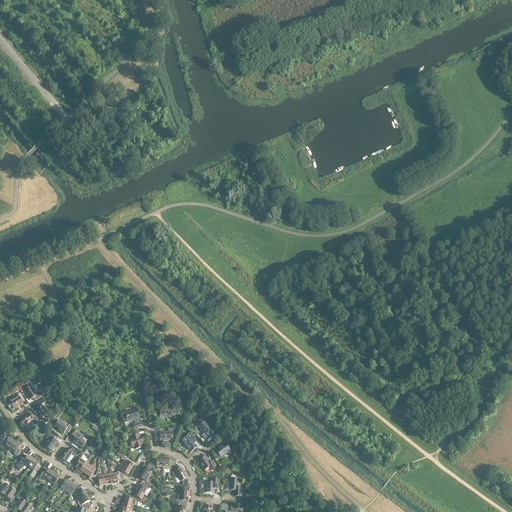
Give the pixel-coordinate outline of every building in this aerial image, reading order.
[(27,395),(30,400),(33,398),(35,401),(43,396),(40,392),(35,394),(31,387),(24,391),(26,395),(27,395)] [(23,403),(22,402),(25,401),(20,393),(17,395),(19,397),(10,402),(14,409),(23,403)] [(35,404),(38,408),(36,410),(42,419),(48,415),(48,414),(50,413),(51,411),(50,410),(48,409),(44,403),(46,401),(44,399),(35,404)] [(161,408),(160,415),(160,418),(160,419),(164,420),(165,419),(166,416),(171,417),(172,412),(178,413),(179,408),(171,407),(171,410),(161,408)] [(136,410),(125,413),(126,418),(127,417),(129,422),(134,420),(136,425),(133,426),(134,429),(142,427),(141,423),(139,424),(137,415),(138,414),(136,410)] [(21,420),(25,426),(31,422),(33,425),(38,421),(35,416),(32,418),(30,414),(21,420)] [(67,435),(72,427),(69,425),(68,427),(62,424),(63,423),(59,420),(54,427),(61,431),(60,433),(63,435),(64,434),(67,435)] [(201,435),(206,440),(210,436),(208,433),(212,430),(212,429),(211,430),(204,422),(205,421),(204,421),(198,427),(199,427),(201,430),(200,431),(201,430),(204,433),(201,435)] [(172,432),(174,432),(174,429),(168,429),(168,432),(167,432),(167,433),(165,433),(165,432),(160,432),(160,441),(172,441),(172,432)] [(75,437),(76,438),(73,442),(79,446),(79,445),(82,447),(87,441),(84,439),(85,437),(78,433),(78,432),(76,430),(72,436),(74,438),(75,437)] [(44,447),(51,451),(54,447),(53,447),(57,442),(54,440),(56,437),(50,433),(46,438),(49,440),(44,447)] [(190,434),(187,436),(185,439),(187,442),(185,445),(191,452),(190,453),(190,454),(194,450),(197,447),(192,442),(195,440),(190,434)] [(138,435),(132,437),(133,440),(130,441),(132,447),(135,446),(136,450),(142,448),(141,444),(144,443),(142,437),(139,438),(138,435)] [(5,439),(4,440),(0,446),(4,448),(5,449),(3,451),(7,454),(9,450),(14,443),(9,440),(9,441),(5,439)] [(221,457),(230,450),(224,442),(225,443),(221,446),(222,447),(220,448),(216,451),(217,452),(214,454),(218,460),(221,458),(221,457)] [(20,447),(14,443),(9,450),(14,454),(14,455),(17,457),(21,452),(18,449),(20,447)] [(77,452),(72,448),(70,451),(66,449),(60,457),(68,463),(69,463),(67,461),(71,455),(74,457),(77,452)] [(25,465),(28,467),(33,460),(28,457),(27,458),(24,456),(18,465),(17,465),(14,469),(18,473),(23,469),(23,468),(25,465)] [(204,470),(209,467),(211,471),(216,467),(212,462),(209,464),(205,457),(197,463),(199,462),(205,470),(204,470)] [(168,459),(168,458),(162,458),(162,467),(163,470),(170,470),(170,467),(172,469),(175,464),(172,463),(173,461),(168,459)] [(76,471),(79,473),(86,463),(81,459),(75,467),(78,468),(76,471)] [(39,464),(33,460),(28,467),(33,471),(29,477),(33,479),(40,468),(37,466),(39,464)] [(124,460),(121,465),(130,470),(133,465),(124,460)] [(91,466),(86,463),(79,473),(82,475),(83,472),(86,474),(91,466)] [(130,470),(121,465),(118,471),(120,472),(119,474),(124,477),(126,475),(127,476),(130,470)] [(96,469),(91,466),(86,474),(91,477),(89,480),(91,481),(95,476),(92,475),(96,469)] [(174,472),(177,477),(185,473),(182,467),(174,472)] [(144,468),(141,473),(149,477),(152,472),(144,468)] [(44,470),(42,474),(39,479),(42,481),(43,479),(45,481),(46,480),(49,482),(54,474),(49,470),(48,472),(44,470)] [(149,477),(141,473),(139,479),(142,481),(141,483),(149,488),(151,485),(147,483),(149,477)] [(188,478),(185,473),(177,477),(180,482),(182,481),(183,482),(183,485),(188,485),(188,482),(189,482),(187,479),(188,478)] [(60,478),(54,474),(49,482),(54,485),(52,489),(55,491),(59,485),(56,483),(60,478)] [(116,474),(110,475),(111,485),(117,484),(117,482),(122,482),(124,477),(119,474),(118,476),(116,476),(116,474)] [(105,486),(104,475),(98,476),(98,479),(97,478),(95,476),(91,481),(94,483),(96,485),(99,484),(99,486),(104,486),(105,486)] [(230,477),(230,479),(229,479),(228,484),(230,484),(230,490),(235,491),(234,496),(240,497),(241,488),(237,488),(238,480),(235,479),(235,477),(234,476),(233,476),(231,476),(230,477)] [(212,479),(211,483),(206,482),(206,493),(214,493),(214,489),(218,489),(218,487),(219,480),(212,479)] [(60,489),(65,493),(71,484),(72,483),(69,481),(68,482),(66,481),(60,489)] [(149,488),(141,483),(136,491),(144,495),(147,490),(148,490),(149,488)] [(0,492),(4,496),(10,488),(5,484),(2,488),(0,487),(0,492)] [(76,488),(71,484),(65,493),(70,496),(74,491),(76,493),(80,488),(77,486),(76,488)] [(15,491),(10,488),(4,496),(10,499),(8,501),(11,503),(15,498),(12,496),(15,491)] [(82,489),(80,488),(76,493),(77,493),(77,494),(75,495),(78,501),(87,496),(85,491),(83,491),(82,489)] [(141,501),(144,495),(136,491),(135,494),(129,491),(128,494),(141,501)] [(189,496),(178,495),(177,501),(179,501),(179,503),(182,503),(183,501),(187,502),(188,502),(189,496)] [(90,502),(87,496),(78,501),(80,506),(82,505),(83,507),(89,507),(88,503),(90,502)] [(15,508),(21,511),(26,503),(21,500),(18,504),(15,502),(11,508),(14,510),(15,508)] [(133,506),(116,501),(115,504),(122,506),(123,505),(124,505),(123,508),(132,510),(133,506)] [(32,511),(34,509),(26,503),(21,511),(32,511)]
